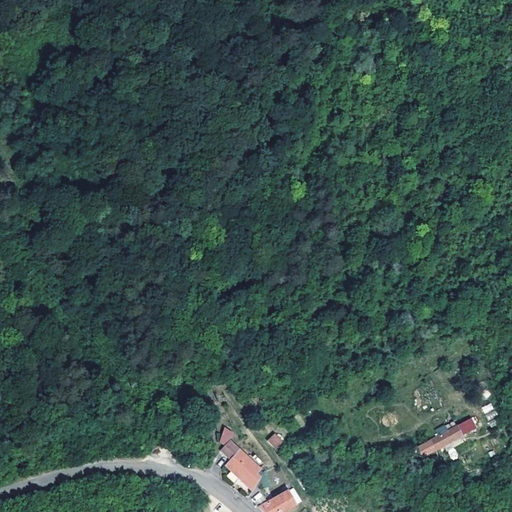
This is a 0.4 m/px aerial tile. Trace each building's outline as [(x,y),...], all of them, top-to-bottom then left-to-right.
[(484,413),(493,410),(491,403),(481,407),(484,413)] [(476,422),(474,418),(456,428),(455,427),(428,442),(428,443),(415,450),(420,460),(434,452),(434,453),(461,438),(461,437),(475,430),(472,425),(476,422)] [(227,442),(234,435),(228,429),(217,441),(223,446),(227,442)] [(266,441),(276,449),(284,441),(274,432),(266,441)] [(255,478),(258,474),(227,442),(223,446),(218,451),(228,462),(223,467),(250,494),(258,481),(255,478)] [(258,510),(259,511),(287,511),(294,507),(285,493),(272,502),(270,499),(268,500),(269,503),(258,510)]
